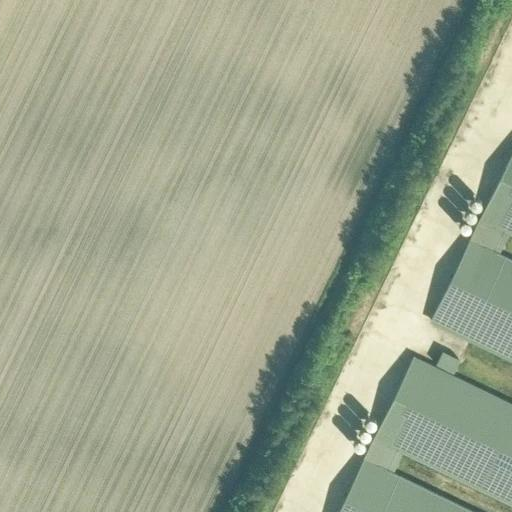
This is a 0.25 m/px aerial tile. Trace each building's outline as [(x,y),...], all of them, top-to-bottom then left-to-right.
[(511,146),(477,218),(503,230),(511,234),(511,146)] [(468,236),(494,248),(503,230),(477,218),(468,236)] [(428,318),(511,358),(511,257),(494,248),(468,236),(428,318)] [(449,351),(443,364),(458,371),(464,358),(449,351)] [(511,403),(409,354),(369,435),(397,449),(511,504),(511,403)] [(360,455),(388,468),(397,449),(369,435),(360,455)] [(331,511),(478,511),(388,468),(360,455),(331,511)]
